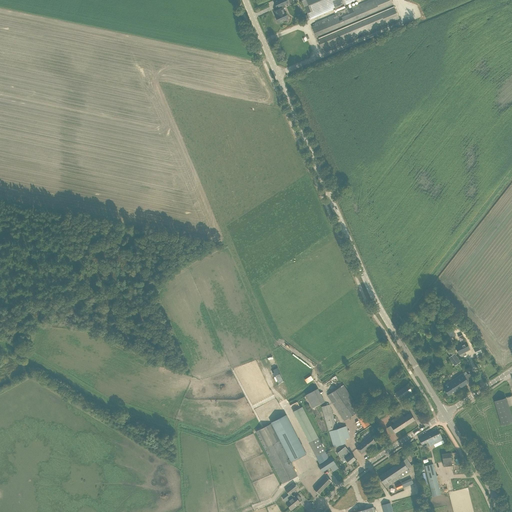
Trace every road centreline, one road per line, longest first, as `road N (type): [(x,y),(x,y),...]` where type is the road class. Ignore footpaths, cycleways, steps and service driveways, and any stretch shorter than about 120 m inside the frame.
road 1 (tertiary): [(444,414),(377,302),(244,0)]
road 2 (unclassified): [(316,511),(372,461),(444,414)]
